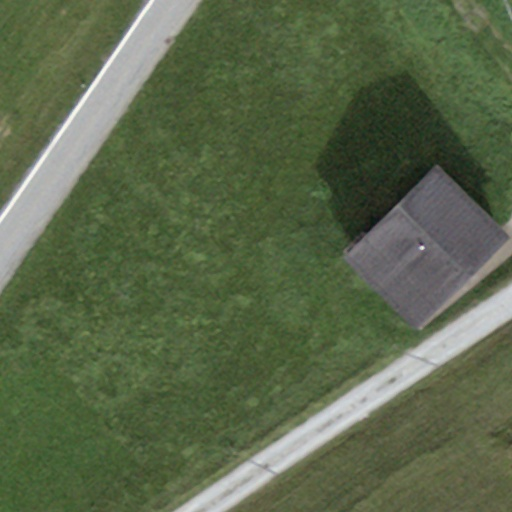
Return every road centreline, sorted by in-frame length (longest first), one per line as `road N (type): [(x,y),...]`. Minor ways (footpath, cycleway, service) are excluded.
road 1 (track): [(200,511),(511,301)]
road 2 (unclassified): [(0,255),(174,0)]
